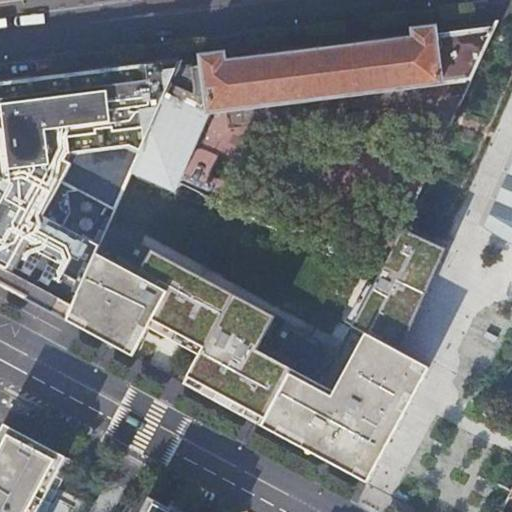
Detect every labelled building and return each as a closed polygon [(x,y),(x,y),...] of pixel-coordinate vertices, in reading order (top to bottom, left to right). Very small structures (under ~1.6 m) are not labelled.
[(134,163),(179,183),(210,113),(226,111),(425,86),(469,81),(492,30),(435,37),(434,30),(413,32),(414,40),(322,52),(224,64),(223,56),(201,59),(202,67),(177,70),(181,62),(179,62),(134,163)] [(0,286),(64,321),(75,297),(104,232),(99,230),(93,244),(63,227),(69,213),(67,192),(66,186),(75,185),(76,191),(113,210),(134,163),(179,62),(131,68),(64,76),(0,84),(0,286)] [(425,86),(226,111),(228,128),(426,103),(425,86)] [(511,151),(511,153),(498,182),(485,212),(478,226),(511,245),(511,151)] [(225,191),(219,202),(336,257),(341,246),(225,191)] [(75,297),(64,321),(131,356),(147,327),(197,354),(181,383),(355,477),(368,483),(429,369),(400,353),(446,249),(434,243),(400,228),(341,354),(105,228),(104,232),(75,297)] [(511,410),(503,427),(506,429),(511,418),(511,410)] [(36,511),(66,457),(5,423),(0,432),(0,511),(36,511)] [(169,511),(154,503),(149,511),(169,511)]
